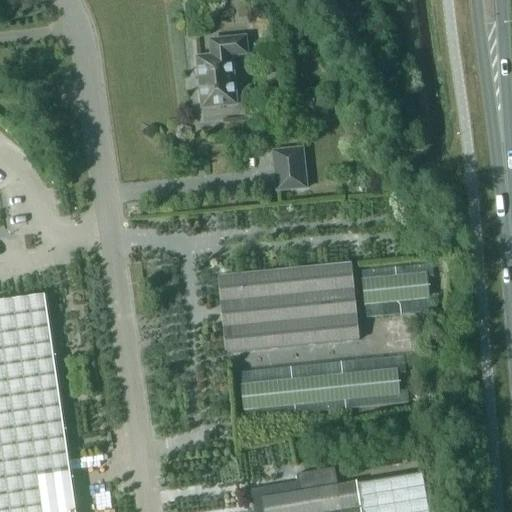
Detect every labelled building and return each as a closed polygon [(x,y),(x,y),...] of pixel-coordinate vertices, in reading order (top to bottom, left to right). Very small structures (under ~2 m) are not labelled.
[(198,58),(203,108),(237,105),(232,56),(247,54),(246,38),(211,41),(212,57),(198,58)] [(273,152),(277,192),(307,189),(303,149),(273,152)] [(359,341),(354,290),(351,265),(219,278),(227,355),(359,341)] [(365,267),(366,315),(435,314),(435,266),(365,267)] [(0,511),(76,511),(45,296),(0,302),(0,511)] [(428,511),(422,474),(356,485),(356,483),(338,486),(335,468),(298,475),(299,483),(301,493),(282,496),(280,486),(251,491),(254,511),(428,511)]
